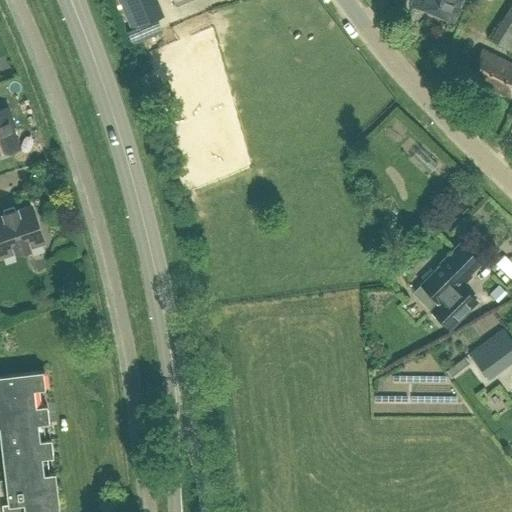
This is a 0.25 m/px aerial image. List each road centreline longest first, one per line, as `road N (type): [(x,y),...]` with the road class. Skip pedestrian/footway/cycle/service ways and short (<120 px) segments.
road 1 (secondary): [(170,351),(129,164),(69,0)]
road 2 (residential): [(511,185),(421,98),(345,0)]
road 3 (secondary): [(208,511),(170,351)]
road 4 (secondary): [(170,351),(176,511)]
